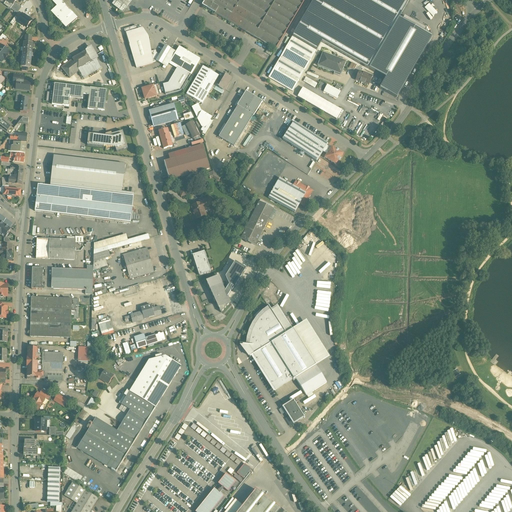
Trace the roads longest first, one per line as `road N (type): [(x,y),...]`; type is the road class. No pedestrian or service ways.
road 1 (tertiary): [(109,26),(202,339)]
road 2 (tertiary): [(220,338),(276,253),(366,157)]
road 3 (residential): [(179,34),(366,157)]
road 4 (tertiary): [(223,360),(323,511)]
road 5 (tertiary): [(366,157),(474,13)]
road 6 (tertiary): [(115,511),(202,360)]
road 7 (residential): [(58,49),(39,88),(25,214)]
road 8 (residential): [(20,278),(15,415)]
